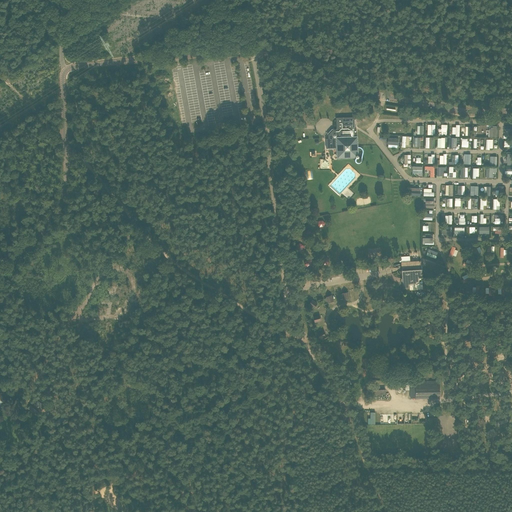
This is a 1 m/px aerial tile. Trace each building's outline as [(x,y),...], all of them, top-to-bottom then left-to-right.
[(328,139),(326,139),(326,148),(337,148),(337,158),(356,157),(356,158),(357,158),(358,158),(359,158),(359,156),(358,155),(356,137),(357,137),(356,128),(355,128),(355,127),(353,127),(353,119),(354,119),(354,117),(336,118),(336,129),(333,130),(328,135),(328,139)] [(489,128),(489,136),(498,137),(498,126),(493,125),(493,128),(489,128)] [(398,147),(398,138),(388,137),(388,147),(398,147)] [(449,138),(449,148),(457,148),(456,137),(449,138)] [(445,147),(445,138),(437,138),(437,147),(445,147)] [(412,173),(420,173),(420,175),(422,175),(423,166),(413,166),(412,173)] [(435,177),(435,166),(425,166),(425,169),(430,170),(430,177),(435,177)] [(437,167),(437,176),(446,176),(447,167),(437,167)] [(485,177),(493,177),(493,172),(497,172),(497,168),(486,168),(485,177)] [(477,199),(467,198),(467,208),(477,208),(477,199)] [(456,257),(458,250),(455,249),(456,247),(452,246),(449,255),(456,257)] [(426,255),(436,258),(438,252),(428,248),(426,255)] [(466,262),(464,261),(463,265),(470,267),(472,261),(467,259),(466,262)] [(410,288),(409,285),(423,284),(421,260),(401,262),(403,289),(408,289),(407,288),(410,288)] [(311,308),(312,307),(313,305),(315,306),(317,304),(312,300),(309,305),(310,305),(309,306),(309,307),(310,308),(311,308)] [(440,398),(439,381),(415,381),(415,399),(440,398)] [(24,407),(16,400),(13,403),(21,410),(24,407)] [(33,418),(39,412),(32,405),(26,412),(33,418)] [(397,423),(397,411),(391,411),(392,421),(386,421),(386,424),(397,423)]
